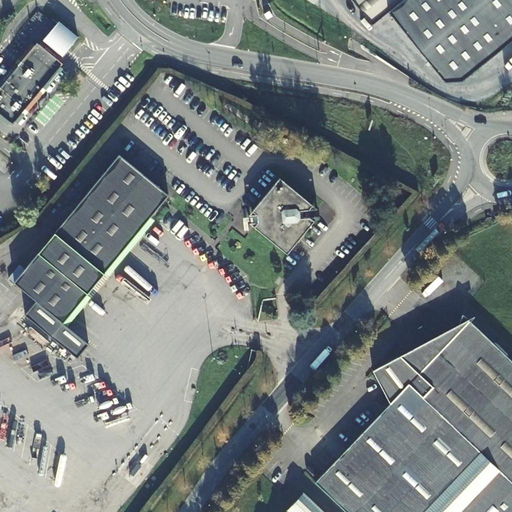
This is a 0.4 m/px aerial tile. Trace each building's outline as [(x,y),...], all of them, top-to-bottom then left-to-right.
[(511,42),(511,0),(355,0),(376,24),(392,11),(448,81),(455,89),(465,81),(511,42)] [(30,14),(21,25),(32,35),(42,23),(30,14)] [(59,21),(43,39),(62,55),(78,36),(59,21)] [(20,63),(0,87),(0,113),(13,124),(22,113),(24,113),(26,111),(25,110),(40,91),(41,92),(44,89),(42,88),(63,64),(61,62),(50,53),(37,43),(22,60),(20,63)] [(62,324),(166,195),(116,155),(23,271),(12,284),(35,302),(23,316),(76,359),(88,345),(62,324)] [(280,180),(251,212),(257,217),(258,222),(254,227),(287,254),(314,221),(310,218),(308,212),(313,206),(280,180)] [(1,275),(12,284),(23,271),(12,262),(1,275)] [(511,511),(511,365),(467,323),(463,317),(461,317),(459,326),(458,333),(420,373),(401,355),(373,370),(390,405),(315,484),(344,511),(511,511)] [(459,326),(401,355),(420,373),(458,333),(459,326)] [(323,511),(302,493),(284,511),(323,511)]
